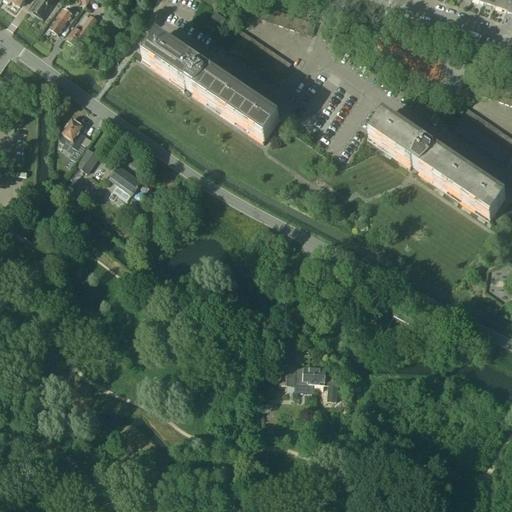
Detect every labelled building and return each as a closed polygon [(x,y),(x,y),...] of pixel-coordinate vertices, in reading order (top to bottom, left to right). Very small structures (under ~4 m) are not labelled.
[(20,9),(26,0),(3,0),(2,1),(9,6),(11,4),(15,7),(15,6),(20,9)] [(45,20),(56,4),(50,0),(39,0),(31,11),(45,20)] [(495,9),(498,0),(485,0),(484,5),(495,9)] [(507,13),(511,0),(498,0),(495,9),(507,13)] [(261,22),(265,9),(259,7),(252,19),(261,22)] [(266,24),(271,11),(265,9),(261,22),(266,24)] [(57,22),(50,33),(51,34),(51,35),(54,37),(55,36),(58,39),(66,28),(69,30),(78,17),(70,11),(68,15),(63,12),(56,22),(57,22)] [(272,26),(276,13),(271,11),(266,24),(272,26)] [(277,27),(282,15),(276,13),(272,26),(277,27)] [(217,34),(225,22),(215,15),(207,27),(217,34)] [(283,29),(287,17),(282,15),(277,27),(283,29)] [(84,44),(94,31),(99,34),(107,22),(98,16),(94,23),(90,20),(82,30),(78,27),(66,43),(67,44),(68,45),(70,47),(71,47),(75,50),(81,42),(84,44)] [(288,31),(293,19),(287,17),(283,29),(288,31)] [(294,33),(298,21),(293,19),(288,31),(294,33)] [(300,35),(304,23),(298,21),(294,33),(300,35)] [(305,37),(309,25),(304,23),(300,35),(305,37)] [(311,39),(316,27),(309,25),(305,37),(311,39)] [(240,47),(246,37),(241,33),(234,44),(240,47)] [(244,50),(251,40),(246,37),(240,47),(244,50)] [(279,123),(223,85),(208,75),(209,73),(202,69),(201,70),(157,40),(141,64),(263,147),(279,123)] [(249,54),(256,43),(251,40),(244,50),(249,54)] [(254,57),(261,47),(256,43),(249,54),(254,57)] [(232,58),(240,47),(234,44),(229,51),(227,54),(232,58)] [(237,61),(244,50),(240,47),(232,58),(237,61)] [(259,60),(266,50),(261,47),(254,57),(259,60)] [(242,64),(249,54),(244,50),(237,61),(242,64)] [(264,63),(271,53),(266,50),(259,60),(264,63)] [(269,67),(276,57),(271,53),(264,63),(269,67)] [(247,68),(254,57),(249,54),(242,64),(247,68)] [(252,71),(259,60),(254,57),(247,68),(252,71)] [(274,70),(281,60),(276,57),(269,67),(274,70)] [(257,74),(264,63),(259,60),(252,71),(257,74)] [(279,73),(285,63),(281,60),(274,70),(279,73)] [(262,77),(269,67),(264,63),(257,74),(262,77)] [(284,77),(291,67),(285,63),(279,73),(284,77)] [(267,81),(274,70),(269,67),(262,77),(267,81)] [(272,84),(279,73),(274,70),(267,81),(272,84)] [(277,87),(284,77),(279,73),(272,84),(277,87)] [(487,100),(491,87),(485,85),(478,96),(487,100)] [(492,101),(496,89),(491,87),(487,100),(492,101)] [(498,103),(502,91),(496,89),(492,101),(498,103)] [(503,105),(508,93),(502,91),(498,103),(503,105)] [(509,107),(511,97),(511,94),(508,93),(503,105),(509,107)] [(466,125),(473,115),(468,111),(460,122),(466,125)] [(471,128),(478,118),(473,115),(466,125),(471,128)] [(506,201),(449,163),(435,153),(436,152),(428,147),(428,148),(383,118),(367,143),(489,225),(506,201)] [(475,132),(482,121),(478,118),(471,128),(475,132)] [(480,135),(487,125),(482,121),(475,132),(480,135)] [(85,139),(80,135),(83,130),(72,122),(62,137),(68,142),(66,145),(76,152),(85,139)] [(459,135),(466,125),(460,122),(453,132),(459,135)] [(463,139),(471,128),(466,125),(459,135),(463,139)] [(485,138),(492,128),(487,125),(480,135),(485,138)] [(468,142),(475,132),(471,128),(463,139),(468,142)] [(490,142),(497,131),(492,128),(485,138),(490,142)] [(495,145),(502,134),(497,131),(490,142),(495,145)] [(473,145),(480,135),(475,132),(468,142),(473,145)] [(500,148),(507,138),(502,134),(495,145),(500,148)] [(478,149),(485,138),(480,135),(473,145),(478,149)] [(483,152),(490,142),(485,138),(478,149),(483,152)] [(505,151),(511,141),(507,138),(500,148),(505,151)] [(488,155),(495,145),(490,142),(483,152),(488,155)] [(493,159),(500,148),(495,145),(488,155),(493,159)] [(498,162),(505,151),(500,148),(493,159),(498,162)] [(503,165),(510,155),(505,151),(498,162),(503,165)] [(89,172),(99,160),(88,152),(79,164),(80,165),(72,176),(77,181),(86,169),(89,172)] [(73,157),(68,164),(74,168),(74,167),(79,160),(75,158),(73,157)] [(127,204),(141,185),(119,169),(110,181),(118,187),(113,194),(127,204)] [(376,325),(385,308),(378,305),(369,321),(376,325)] [(402,343),(413,323),(395,314),(385,334),(402,343)] [(313,387),(314,371),(280,369),(279,388),(297,389),(296,395),(312,396),(313,387)] [(336,404),(337,384),(333,383),(333,378),(325,377),(325,371),(314,371),(313,387),(328,388),(327,403),(336,404)]
